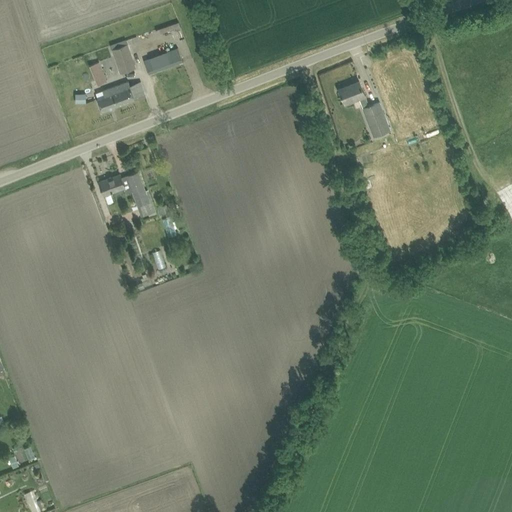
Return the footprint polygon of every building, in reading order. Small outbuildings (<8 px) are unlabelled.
[(112,48),(121,73),(136,67),(127,43),(112,48)] [(144,60),(149,73),(183,60),(178,47),(144,60)] [(90,65),(98,84),(107,80),(99,61),(90,65)] [(97,98),(102,110),(145,94),(140,81),(130,85),(129,80),(103,90),(105,95),(97,98)] [(359,81),(339,88),(342,98),(344,102),(345,104),(352,101),(360,98),(374,135),(390,129),(379,101),(369,105),(363,90),(359,81)] [(86,93),(75,93),(75,102),(86,102),(86,93)] [(358,163),(354,165),(357,175),(362,173),(360,166),(359,167),(358,163)] [(127,175),(122,177),(124,186),(127,193),(133,190),(138,204),(142,215),(156,210),(148,188),(145,190),(142,180),(138,171),(127,175)] [(120,174),(99,181),(104,194),(124,186),(122,177),(120,174)] [(166,203),(158,206),(161,214),(169,211),(166,203)] [(171,216),(163,219),(168,236),(177,234),(171,216)] [(455,231),(460,241),(477,233),(472,223),(455,231)] [(118,230),(120,236),(128,233),(125,227),(118,230)] [(30,445),(24,448),(29,459),(35,457),(30,445)] [(26,492),(33,511),(35,511),(38,511),(30,490),(26,492)]
